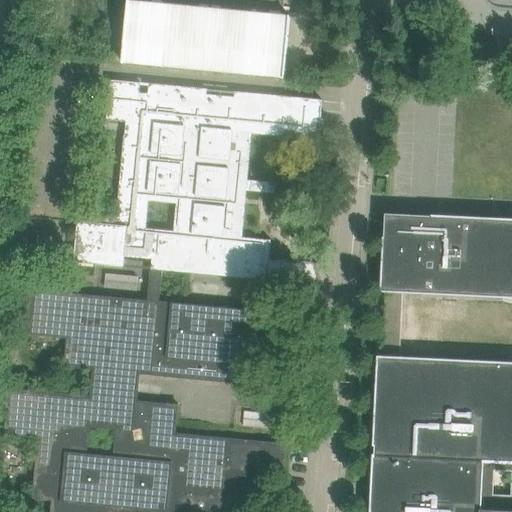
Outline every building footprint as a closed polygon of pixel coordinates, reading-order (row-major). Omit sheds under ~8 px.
[(123,59),(123,62),(123,63),(124,63),(124,64),(125,64),(125,63),(283,77),(283,78),(284,78),(284,77),(285,77),(291,17),(290,17),(290,16),(290,15),(289,15),(289,16),(281,15),(281,13),(282,13),(282,12),(283,12),(284,0),(151,0),(152,0),(152,3),(130,1),(129,1),(129,2),(128,2),(123,59)] [(313,65),(312,76),(325,77),(326,66),(324,66),(313,65)] [(162,270),(267,280),(271,240),(270,240),(270,241),(242,238),(246,191),(247,181),(251,133),(319,140),(323,100),(111,80),(107,120),(126,122),(117,226),(78,222),(74,262),(123,266),(124,257),(152,259),(149,297),(159,298),(162,270)] [(432,216),(386,214),(384,237),(383,237),(381,292),(383,292),(511,298),(511,219),(432,215),(432,216)] [(315,263),(279,259),(278,276),(278,277),(278,278),(278,279),(279,280),(280,281),(281,281),(283,281),(291,282),(318,285),(319,285),(320,269),(320,268),(320,267),(319,266),(319,265),(317,264),(315,263)] [(256,348),(258,324),(260,311),(259,311),(159,302),(159,298),(149,297),(149,301),(29,289),(29,290),(25,334),(68,338),(65,366),(94,369),(91,397),(5,389),(2,419),(9,420),(8,427),(12,433),(39,435),(33,499),(52,501),(50,511),(225,511),(227,497),(243,499),(245,497),(246,499),(251,500),(257,495),(256,491),(255,489),(257,488),(258,472),(269,473),(287,475),(290,445),(279,443),(279,444),(175,434),(176,425),(178,406),(178,405),(136,401),(139,374),(253,385),(254,370),(254,368),(256,348)] [(308,300),(307,304),(317,305),(318,295),(308,294),(308,300)] [(511,511),(511,362),(378,356),(373,447),(375,447),(375,455),(373,454),(370,511),(511,511)]
